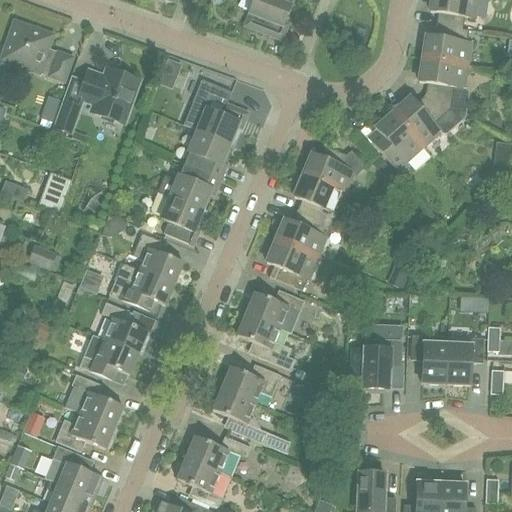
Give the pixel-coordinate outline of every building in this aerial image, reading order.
[(273,0),(254,0),(244,27),(282,42),(287,29),(282,27),(290,7),(273,0)] [(437,14),(435,26),(462,30),(464,18),(475,20),(477,0),(431,0),(429,13),(437,14)] [(200,14),(203,6),(196,3),(193,11),(200,14)] [(47,50),(52,37),(14,23),(1,61),(64,83),(73,59),(47,50)] [(426,37),(422,60),(468,67),(471,44),(466,43),(468,31),(462,30),(435,26),(433,38),(426,37)] [(162,76),(173,81),(179,65),(169,60),(162,76)] [(464,89),(468,67),(422,60),(418,83),(426,85),(424,97),(465,118),(468,94),(466,89),(464,89)] [(79,99),(84,101),(94,105),(92,113),(123,124),(138,82),(107,71),(104,79),(88,73),(85,83),(79,99)] [(183,126),(197,132),(230,146),(238,125),(243,127),(248,114),(226,105),(231,94),(202,82),(191,106),(183,126)] [(393,114),(423,149),(440,134),(441,135),(446,135),(465,118),(424,97),(415,105),(410,99),(393,114)] [(64,99),(54,129),(72,136),(82,105),(64,99)] [(57,113),(45,108),(41,119),(53,124),(57,113)] [(423,149),(393,114),(375,130),(380,136),(371,144),(398,174),(408,166),(406,164),(423,149)] [(198,171),(220,181),(226,168),(221,166),(230,146),(197,132),(184,161),(199,168),(198,171)] [(302,177),(345,194),(353,175),(356,177),(365,168),(351,152),(346,156),(323,147),(319,158),(311,155),(302,177)] [(372,165),(380,174),(387,167),(379,159),(372,165)] [(157,194),(169,199),(169,198),(202,212),(211,192),(215,194),(220,181),(198,171),(196,175),(181,169),(176,182),(164,177),(157,194)] [(49,174),(37,209),(58,217),(71,182),(49,174)] [(331,227),(345,194),(302,177),(293,198),(301,201),(296,213),(331,227)] [(169,198),(169,199),(160,220),(168,223),(163,235),(193,247),(198,234),(194,233),(202,212),(169,198)] [(331,227),(296,213),(291,224),(284,221),(275,242),(317,260),(331,227)] [(139,272),(174,286),(183,264),(163,256),(167,246),(141,235),(132,257),(144,261),(139,272)] [(308,282),(317,260),(275,242),(266,264),(273,267),(268,278),(302,292),(307,281),(308,282)] [(56,255),(34,247),(27,264),(49,272),(56,255)] [(34,284),(38,272),(13,262),(7,272),(34,284)] [(165,308),(174,286),(139,272),(122,265),(117,278),(109,297),(157,317),(161,306),(165,308)] [(394,275),(389,286),(403,291),(408,280),(394,275)] [(253,294),(245,315),(290,334),(304,302),(278,291),(273,302),(253,294)] [(479,313),(488,314),(489,299),(480,298),(479,313)] [(103,341),(138,355),(147,334),(127,326),(132,315),(106,304),(101,315),(112,320),(103,341)] [(290,334),(245,315),(236,337),(261,348),(257,358),(290,372),(295,361),(288,358),(291,350),(274,343),(279,330),(290,335),(290,334)] [(500,330),(488,329),(487,341),(499,342),(500,330)] [(129,377),(138,355),(103,341),(92,336),(79,368),(105,379),(109,369),(129,377)] [(388,364),(400,365),(401,338),(363,337),(361,387),(387,388),(388,364)] [(446,387),(448,342),(448,340),(411,338),(410,362),(422,363),(421,386),(446,387)] [(448,342),(446,387),(470,388),(470,365),(483,366),(484,341),(469,340),(469,342),(448,342)] [(487,341),(486,353),(498,353),(499,342),(487,341)] [(9,378),(22,384),(27,371),(15,365),(9,378)] [(221,390),(255,404),(260,394),(271,398),(280,377),(254,366),(249,377),(230,368),(221,390)] [(503,373),(492,373),(491,385),(502,385),(503,373)] [(79,416),(114,430),(123,408),(97,397),(102,387),(75,376),(71,387),(73,388),(65,409),(79,415),(79,416)] [(491,385),(490,396),(502,397),(502,385),(491,385)] [(247,426),(255,404),(221,390),(212,411),(231,420),(227,430),(285,454),(289,444),(266,435),(267,434),(247,426)] [(105,451),(114,430),(79,416),(75,426),(64,421),(55,443),(81,454),(85,443),(105,451)] [(37,435),(40,428),(27,424),(24,431),(37,435)] [(194,438),(185,459),(231,478),(240,457),(245,460),(250,448),(224,438),(220,448),(194,438)] [(44,479),(94,500),(102,481),(89,475),(93,464),(58,448),(52,461),(44,479)] [(24,470),(26,463),(13,458),(11,465),(19,468),(24,470)] [(231,478),(185,459),(176,481),(196,489),(191,500),(217,511),(231,478)] [(14,482),(19,468),(11,465),(6,479),(14,482)] [(383,500),(384,476),(358,475),(358,489),(353,489),(352,508),(356,508),(356,511),(394,511),(395,500),(383,500)] [(88,511),(94,500),(44,479),(43,480),(49,483),(45,491),(54,494),(50,504),(68,511),(88,511)] [(498,482),(486,481),(485,493),(497,494),(498,482)] [(439,511),(441,486),(417,485),(415,508),(404,507),(403,511),(439,511)] [(465,487),(441,486),(439,511),(475,511),(475,510),(464,510),(465,487)] [(0,499),(0,500),(9,504),(14,492),(6,488),(0,499)] [(485,493),(485,505),(497,506),(497,494),(485,493)] [(320,502),(316,511),(331,511),(333,506),(320,502)] [(179,511),(157,503),(153,511),(206,511),(207,511),(202,509),(202,508),(194,505),(190,511),(179,511)]
